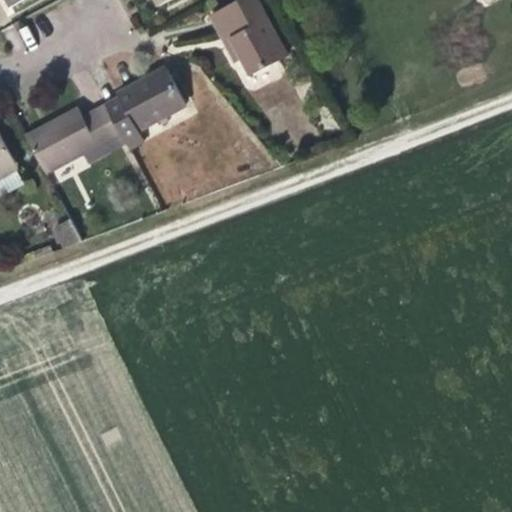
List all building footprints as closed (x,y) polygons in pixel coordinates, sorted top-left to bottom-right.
[(8,0),(14,10),(33,0),(8,0)] [(151,0),(159,13),(183,0),(151,0)] [(288,62),(254,1),(222,18),(213,23),(227,48),(236,65),(244,60),(255,80),(288,62)] [(186,113),(165,74),(135,89),(117,99),(117,108),(105,115),(118,139),(119,142),(127,158),(141,150),(137,139),(186,113)] [(105,115),(103,110),(78,123),(76,117),(48,131),(24,144),(44,181),(119,142),(118,139),(105,115)] [(0,181),(16,173),(0,143),(0,181)] [(65,252),(79,247),(67,225),(54,230),(65,252)]
